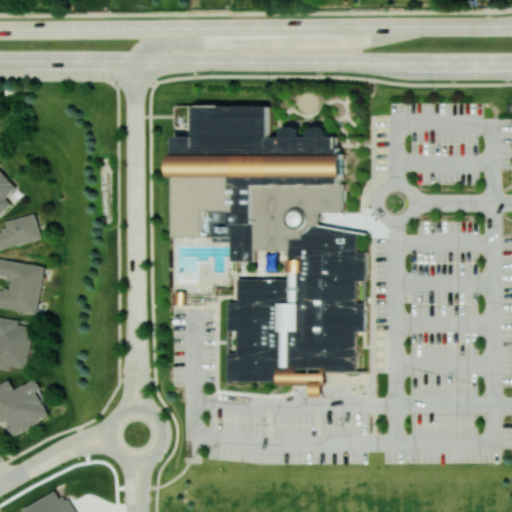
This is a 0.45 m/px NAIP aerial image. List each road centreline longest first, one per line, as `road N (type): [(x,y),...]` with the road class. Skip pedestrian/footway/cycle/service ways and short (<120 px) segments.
road 1 (secondary): [(511,25),(0,28)]
road 2 (secondary): [(0,59),(511,62)]
road 3 (residential): [(135,60),(135,354)]
road 4 (secondary): [(418,25),(347,40),(171,44),(135,60)]
